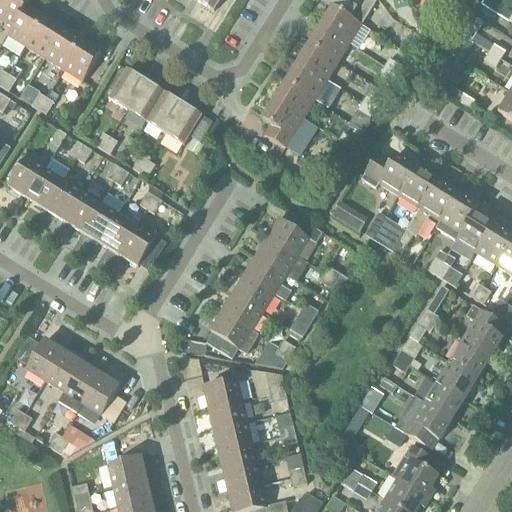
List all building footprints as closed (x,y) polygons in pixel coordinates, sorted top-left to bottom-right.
[(13,31),(26,9),(31,1),(29,0),(5,0),(0,9),(0,23),(11,30),(13,31)] [(195,0),(194,2),(214,14),(222,0),(195,0)] [(376,0),(337,0),(331,10),(361,29),(365,24),(378,2),(376,0)] [(511,14),(488,0),(485,0),(481,7),(511,26),(511,14)] [(434,24),(441,12),(427,3),(419,15),(434,24)] [(26,51),(45,21),(26,9),(13,31),(11,30),(6,38),(26,51)] [(350,47),(361,29),(331,10),(320,29),(350,47)] [(475,19),(469,29),(470,30),(478,35),(484,25),(476,20),(475,19)] [(44,62),(63,32),(45,21),(26,51),(44,62)] [(338,66),(350,47),(320,29),(308,48),(338,66)] [(64,74),(82,44),(63,32),(44,62),(64,74)] [(477,47),(491,55),(501,61),(505,54),(496,48),(495,50),(480,41),(477,47)] [(82,44),(64,74),(82,85),(101,55),(82,44)] [(327,85),(338,66),(308,48),(297,66),(327,85)] [(495,70),(501,61),(491,55),(486,64),(495,70)] [(386,69),(398,77),(402,70),(390,63),(386,69)] [(315,104),(327,85),(297,66),(284,86),(315,104)] [(394,84),(398,77),(386,69),(381,76),(394,84)] [(128,113),(146,84),(125,71),(107,101),(128,113)] [(0,89),(1,91),(9,79),(2,74),(0,76),(0,89)] [(9,95),(16,83),(9,79),(1,91),(9,95)] [(146,125),(165,95),(146,84),(128,113),(146,125)] [(304,121),(315,104),(284,86),(274,103),(304,121)] [(459,105),(470,112),(475,105),(463,98),(464,96),(450,88),(445,96),(459,105)] [(511,95),(509,94),(497,114),(511,123),(511,95)] [(51,95),(46,102),(54,106),(58,99),(51,95)] [(165,136),(183,107),(165,95),(146,125),(165,136)] [(39,114),(46,102),(39,97),(32,109),(39,114)] [(3,99),(0,103),(0,114),(2,116),(6,109),(10,103),(3,99)] [(375,114),(379,107),(367,99),(362,107),(375,114)] [(46,102),(39,114),(46,118),(54,106),(46,102)] [(10,103),(6,109),(12,113),(16,107),(10,103)] [(318,130),(304,121),(274,103),(261,123),(269,128),(263,138),(299,161),(318,130)] [(184,148),(200,122),(202,118),(183,107),(165,136),(184,148)] [(370,122),(375,114),(362,107),(358,114),(370,122)] [(52,146),(58,150),(65,138),(60,134),(52,146)] [(352,151),(356,144),(344,136),(340,144),(352,151)] [(103,153),(111,141),(103,137),(96,149),(103,153)] [(111,141),(103,153),(110,158),(117,145),(111,141)] [(203,147),(200,145),(194,142),(188,152),(197,157),(203,147)] [(73,167),(84,149),(79,146),(73,156),(68,164),(73,167)] [(73,167),(80,171),(91,154),(84,149),(73,167)] [(398,199),(416,171),(395,158),(390,166),(377,157),(361,183),(376,193),(379,188),(398,199)] [(25,202),(44,172),(25,160),(7,190),(25,202)] [(140,176),(148,164),(140,160),(133,172),(140,176)] [(148,164),(140,176),(148,181),(155,169),(148,164)] [(113,185),(121,172),(114,168),(106,181),(113,185)] [(419,212),(436,184),(416,171),(398,199),(419,212)] [(44,213),(63,184),(44,172),(25,202),(44,213)] [(121,172),(113,185),(121,190),(129,177),(121,172)] [(63,225),(81,195),(63,184),(44,213),(63,225)] [(439,225),(457,197),(436,184),(419,212),(406,233),(394,251),(392,255),(400,260),(414,238),(417,240),(429,219),(439,225)] [(81,236),(100,207),(81,195),(63,225),(81,236)] [(147,213),(155,200),(149,196),(141,209),(147,213)] [(478,210),(457,197),(439,225),(436,231),(455,244),(459,238),(473,216),(478,210)] [(155,200),(147,213),(154,217),(162,204),(155,200)] [(100,248),(118,218),(100,207),(81,236),(100,248)] [(289,215),(282,226),(278,224),(268,241),(298,260),(306,265),(317,247),(316,246),(322,236),(289,215)] [(374,238),(385,220),(379,216),(365,238),(371,242),(374,238)] [(474,256),(476,258),(494,229),(473,216),(459,238),(455,244),(474,256)] [(118,260),(137,230),(118,218),(100,248),(118,260)] [(394,251),(406,233),(385,220),(374,238),(371,242),(392,255),(394,251)] [(497,271),(511,246),(511,240),(494,229),(476,258),(497,271)] [(137,230),(118,260),(137,271),(139,267),(149,274),(165,248),(137,230)] [(286,279),(298,260),(268,241),(256,260),(286,279)] [(511,246),(497,271),(511,279),(511,292),(511,295),(511,246)] [(442,265),(443,265),(447,258),(441,254),(428,274),(434,277),(442,265)] [(448,257),(447,258),(443,265),(442,265),(434,277),(442,282),(455,262),(448,257)] [(280,288),(286,279),(256,260),(245,278),(275,297),(285,303),(290,295),(280,288)] [(337,284),(342,278),(329,270),(325,277),(337,284)] [(333,292),(337,284),(325,277),(320,284),(333,292)] [(264,315),(275,297),(245,278),(233,296),(264,315)] [(14,305),(23,290),(13,284),(4,299),(14,305)] [(476,304),(484,291),(477,286),(469,299),(476,304)] [(484,291),(476,304),(484,308),(492,296),(484,291)] [(251,335),(264,315),(233,296),(221,316),(251,335)] [(302,314),(314,321),(319,314),(306,307),(302,314)] [(461,344),(490,362),(509,331),(473,309),(466,320),(473,324),(461,344)] [(423,320),(436,328),(440,321),(428,313),(423,320)] [(303,339),(314,321),(302,314),(291,332),(303,339)] [(239,354),(251,335),(221,316),(209,335),(213,337),(207,347),(234,363),(239,354)] [(431,336),(436,328),(423,320),(414,335),(423,340),(427,333),(431,336)] [(183,343),(181,355),(193,357),(195,345),(183,343)] [(45,386),(63,356),(44,344),(26,374),(45,386)] [(278,352),(290,360),(296,351),(283,344),(278,352)] [(477,383),(490,362),(461,344),(448,365),(477,383)] [(287,366),(290,360),(278,352),(274,358),(287,366)] [(397,362),(410,370),(414,363),(402,355),(397,362)] [(63,397),(81,367),(63,356),(45,386),(63,397)] [(405,378),(410,370),(397,362),(392,370),(405,378)] [(464,403),(477,383),(448,365),(435,385),(464,403)] [(87,399),(90,395),(94,387),(100,378),(81,367),(63,397),(58,404),(77,416),(82,408),(87,399)] [(87,399),(82,408),(113,427),(125,406),(114,398),(119,389),(100,378),(94,387),(90,395),(87,399)] [(269,390),(283,386),(282,379),(267,383),(269,390)] [(393,397),(397,390),(384,382),(380,389),(393,397)] [(207,413),(241,405),(236,384),(202,392),(207,413)] [(451,424),(464,403),(435,385),(422,406),(451,424)] [(271,398),(285,394),(283,386),(269,390),(271,398)] [(285,394),(271,398),(273,407),(287,404),(285,394)] [(213,435),(247,427),(241,405),(207,413),(213,435)] [(438,445),(451,424),(422,406),(409,427),(404,423),(397,433),(425,450),(431,440),(438,445)] [(358,409),(352,419),(362,425),(368,415),(358,409)] [(18,416),(10,428),(17,432),(24,420),(18,416)] [(24,437),(25,436),(32,425),(24,420),(17,432),(24,437)] [(465,420),(461,428),(467,432),(472,425),(465,420)] [(65,427),(59,439),(71,445),(77,434),(65,427)] [(217,456),(252,448),(247,427),(213,435),(217,456)] [(281,441),(295,438),(293,428),(279,432),(281,441)] [(335,446),(351,455),(356,447),(352,444),(357,437),(345,430),(335,446)] [(32,447),(35,442),(36,442),(25,436),(24,437),(22,441),(32,447)] [(54,453),(61,440),(55,436),(47,449),(54,453)] [(295,438),(281,441),(283,449),(297,446),(295,438)] [(61,440),(54,453),(61,458),(69,445),(61,440)] [(222,477),(257,469),(252,448),(217,456),(222,477)] [(397,482),(396,483),(429,503),(435,494),(430,491),(438,479),(428,472),(434,463),(411,448),(391,478),(397,482)] [(112,491),(147,483),(142,461),(107,469),(112,491)] [(227,497),(261,489),(257,469),(222,477),(227,497)] [(291,482),(305,479),(303,471),(289,475),(291,482)] [(346,481),(365,492),(370,485),(350,473),(346,481)] [(305,479),(291,482),(293,490),(307,487),(305,479)] [(362,497),(365,492),(346,481),(341,488),(352,495),(354,492),(362,497)] [(117,511),(152,503),(147,483),(112,491),(117,511)] [(424,511),(429,503),(396,483),(384,504),(397,511),(416,511),(419,508),(424,511)] [(75,500),(89,497),(87,488),(73,492),(75,500)] [(261,489),(227,497),(230,511),(262,511),(266,511),(261,489)] [(293,511),(318,511),(322,506),(307,496),(299,503),(293,511)] [(117,511),(153,511),(152,503),(117,511)]
